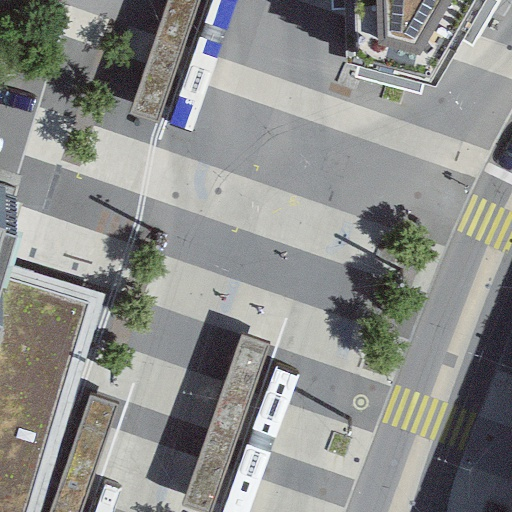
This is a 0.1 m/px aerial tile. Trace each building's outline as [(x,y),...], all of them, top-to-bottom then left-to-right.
[(192,0),(167,0),(134,101),(157,108),(192,0)] [(353,0),(356,45),(442,67),(482,0),(353,0)] [(0,242),(0,231),(4,220),(14,223),(35,153),(0,142),(0,363),(34,253),(0,242)] [(30,511),(104,274),(34,253),(0,363),(0,511),(30,511)] [(267,335),(245,328),(187,498),(210,506),(267,335)] [(76,511),(116,393),(94,386),(51,511),(76,511)]
